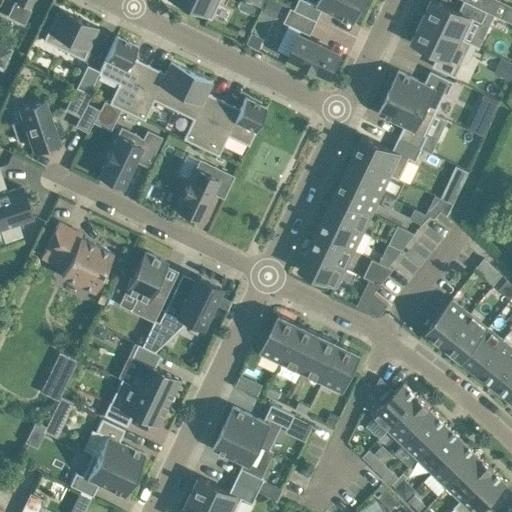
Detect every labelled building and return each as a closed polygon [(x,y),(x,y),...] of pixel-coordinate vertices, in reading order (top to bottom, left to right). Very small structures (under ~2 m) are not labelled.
[(172,0),(210,18),(218,0),(172,0)] [(275,0),(267,0),(262,10),(273,15),(279,2),(275,0)] [(294,9),(317,20),(323,8),(354,23),(364,1),(361,0),(318,0),(316,4),(307,0),(298,0),(295,8),(294,9)] [(466,0),(463,0),(459,10),(438,0),(431,0),(423,19),(471,42),(472,42),(464,38),(474,18),(481,21),(487,10),(466,0)] [(466,0),(487,10),(495,13),(501,0),(500,0),(466,0)] [(83,58),(98,26),(58,7),(43,39),(83,58)] [(310,33),(317,20),(294,9),(295,8),(291,7),(284,21),(310,33)] [(423,19),(412,41),(439,53),(433,65),(456,76),(471,42),(423,19)] [(303,63),(315,69),(315,68),(329,75),(340,52),(300,33),(289,56),(303,62),(303,63)] [(116,34),(99,70),(98,72),(119,82),(109,102),(126,110),(148,64),(132,57),(137,45),(116,34)] [(12,49),(0,43),(0,66),(3,68),(12,49)] [(511,75),(511,62),(502,58),(494,72),(510,80),(511,75)] [(173,108),(191,70),(171,61),(165,73),(148,64),(126,110),(144,119),(153,99),(173,108)] [(88,92),(98,72),(99,70),(87,64),(76,86),(88,92)] [(435,113),(445,92),(448,93),(453,80),(431,70),(425,81),(399,69),(388,90),(435,113)] [(200,146),(222,100),(206,92),(211,80),(191,70),(173,108),(193,117),(183,138),(200,146)] [(422,147),(428,134),(426,133),(435,113),(388,90),(378,112),(404,125),(399,136),(422,147)] [(489,122),(500,101),(484,93),(473,115),(489,122)] [(222,100),(200,146),(218,154),(227,134),(248,144),(266,107),(245,96),(239,108),(222,100)] [(58,140),(43,98),(19,107),(24,119),(12,123),(18,140),(29,136),(34,148),(58,140)] [(87,132),(99,109),(86,102),(82,110),(74,125),(87,132)] [(142,137),(121,127),(111,147),(105,159),(98,174),(104,176),(103,179),(114,185),(115,182),(121,185),(133,159),(147,166),(162,136),(147,128),(142,137)] [(400,177),(410,156),(416,159),(422,147),(399,136),(393,148),(363,134),(353,155),(400,177)] [(353,155),(344,173),(382,192),(396,198),(405,180),(400,177),(353,155)] [(223,197),(234,174),(199,158),(196,164),(188,181),(188,180),(182,193),(176,207),(198,218),(211,191),(223,197)] [(459,190),(469,170),(456,164),(447,184),(459,190)] [(0,227),(4,240),(21,234),(17,221),(32,216),(22,186),(1,193),(0,191),(0,186),(5,185),(0,169),(0,227)] [(373,211),(382,192),(344,173),(335,193),(373,211)] [(335,193),(326,212),(364,231),(373,211),(335,193)] [(453,204),(439,196),(434,204),(447,214),(453,204)] [(429,214),(420,209),(415,219),(422,223),(429,214)] [(355,249),(364,231),(326,212),(317,231),(355,249)] [(42,254),(43,255),(48,244),(59,249),(54,260),(65,265),(61,275),(94,291),(113,252),(80,236),(82,232),(58,220),(42,254)] [(399,225),(392,239),(405,245),(415,233),(399,225)] [(346,267),(355,249),(317,231),(308,249),(346,267)] [(401,249),(388,243),(383,254),(394,259),(401,249)] [(299,268),(337,287),(346,267),(308,249),(299,268)] [(153,321),(167,292),(155,286),(167,261),(144,250),(124,290),(137,296),(130,309),(153,321)] [(494,283),(502,273),(492,264),(484,275),(494,283)] [(380,284),(389,273),(379,268),(373,281),(380,284)] [(158,321),(176,330),(186,319),(205,328),(214,309),(211,307),(220,287),(196,275),(184,300),(171,294),(158,321)] [(511,296),(511,283),(508,279),(499,288),(510,298),(511,296)] [(366,309),(374,312),(381,313),(389,303),(374,292),(366,309)] [(222,296),(219,304),(226,307),(230,300),(222,296)] [(471,312),(452,297),(426,330),(444,345),(471,312)] [(444,345),(462,359),(488,326),(471,312),(444,345)] [(278,313),(260,351),(281,361),(299,323),(278,313)] [(281,361),(302,371),(320,333),(299,323),(281,361)] [(462,359),(478,372),(507,335),(506,335),(503,338),(488,326),(462,359)] [(302,371),(322,381),(340,343),(320,333),(302,371)] [(511,363),(511,339),(507,335),(478,372),(495,386),(511,363)] [(160,354),(142,345),(137,343),(131,355),(141,359),(130,382),(121,377),(121,379),(169,402),(180,378),(154,365),(160,354)] [(322,381),(344,391),(362,353),(340,343),(322,381)] [(60,353),(53,368),(64,373),(72,358),(60,353)] [(511,394),(511,363),(495,386),(510,397),(511,394)] [(58,400),(68,378),(50,369),(40,391),(58,400)] [(372,392),(383,403),(373,413),(389,428),(419,397),(404,382),(395,390),(380,376),(372,392)] [(257,395),(263,384),(252,378),(246,389),(257,395)] [(121,379),(110,401),(109,401),(103,414),(126,424),(131,413),(158,425),(169,402),(121,379)] [(277,399),(280,391),(270,386),(266,393),(277,399)] [(389,428),(403,442),(434,411),(419,397),(389,428)] [(299,400),(296,408),(307,413),(310,406),(299,400)] [(289,426),(294,414),(272,403),(266,415),(282,423),(289,426)] [(233,404),(223,426),(261,444),(270,448),(282,423),(266,415),(264,419),(233,404)] [(448,425),(434,411),(403,442),(418,457),(448,425)] [(331,412),(326,422),(334,426),(339,416),(331,412)] [(134,474),(145,453),(118,440),(124,428),(101,417),(95,430),(106,436),(97,455),(92,453),(92,454),(134,474)] [(418,457),(432,471),(463,439),(448,425),(418,457)] [(251,466),(261,444),(223,426),(213,447),(251,466)] [(478,454),(463,439),(432,471),(447,485),(478,454)] [(399,476),(374,452),(367,459),(392,483),(399,476)] [(92,454),(82,475),(75,472),(69,484),(92,495),(98,483),(124,495),(134,474),(92,454)] [(492,468),(478,454),(447,485),(461,498),(454,506),(455,506),(492,468)] [(9,464),(0,480),(0,482),(14,490),(23,471),(9,464)] [(258,489),(264,477),(242,466),(236,479),(258,489)] [(492,468),(455,506),(460,511),(479,511),(508,483),(492,468)] [(397,488),(408,476),(403,471),(399,476),(392,483),(397,488)] [(236,479),(230,490),(200,475),(189,497),(220,511),(234,511),(242,496),(253,501),(258,489),(236,479)] [(277,498),(283,486),(264,477),(258,489),(277,498)] [(379,498),(388,489),(381,483),(373,492),(379,498)] [(83,511),(92,495),(80,489),(69,511),(83,511)] [(36,511),(43,498),(30,492),(19,511),(36,511)] [(427,505),(415,493),(408,500),(421,511),(426,507),(427,505)] [(220,511),(189,497),(182,511),(220,511)]
